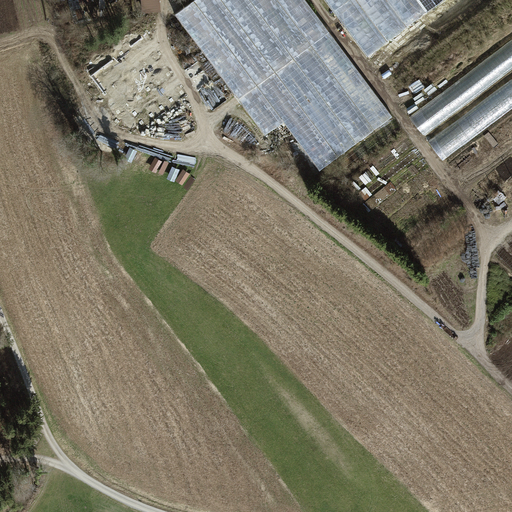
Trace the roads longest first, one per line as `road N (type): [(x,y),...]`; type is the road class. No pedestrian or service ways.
road 1 (track): [(473,351),(213,139),(177,147),(110,131),(84,103),(54,39),(33,33),(0,41)]
road 2 (track): [(491,242),(313,0)]
road 3 (track): [(67,463),(51,442),(0,311)]
